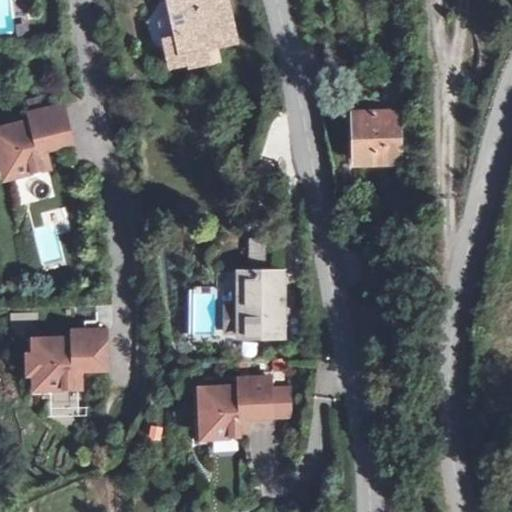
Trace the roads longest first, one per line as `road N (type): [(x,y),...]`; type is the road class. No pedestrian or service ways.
road 1 (tertiary): [(276,0),(362,433),(369,511)]
road 2 (tertiary): [(467,511),(455,460),(449,319),(511,89)]
road 3 (residential): [(125,369),(108,153),(80,0)]
